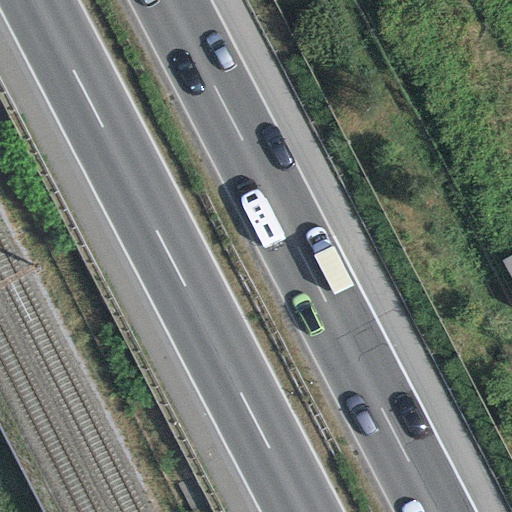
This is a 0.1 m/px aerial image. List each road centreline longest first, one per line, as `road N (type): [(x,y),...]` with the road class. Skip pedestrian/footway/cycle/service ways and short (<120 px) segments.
road 1 (motorway): [(430,511),(161,0)]
road 2 (motorway): [(30,0),(295,511)]
